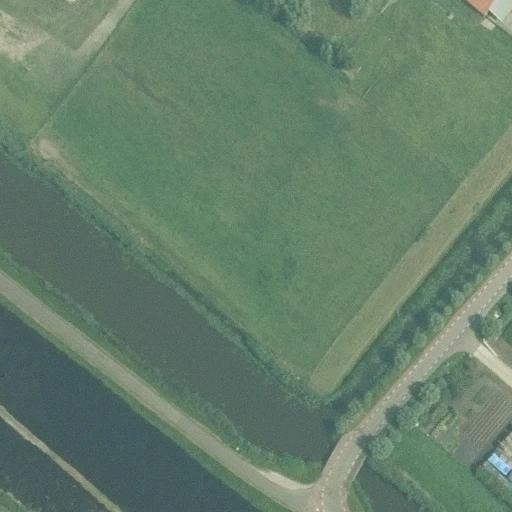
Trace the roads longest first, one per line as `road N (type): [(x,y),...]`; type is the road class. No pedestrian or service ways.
road 1 (unclassified): [(330,505),(295,503),(265,487),(0,278)]
road 2 (tertiary): [(330,505),(363,434),(511,263)]
road 3 (track): [(0,407),(124,511)]
